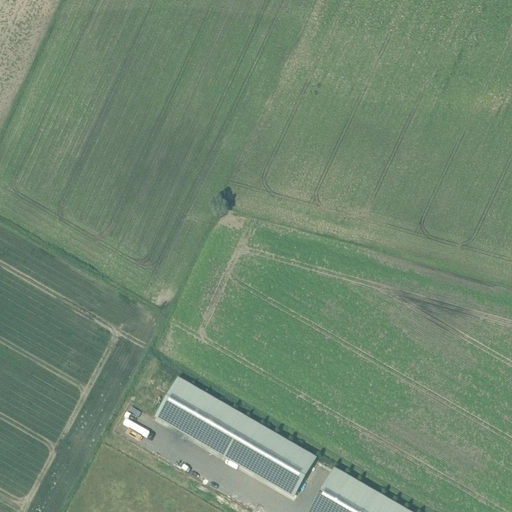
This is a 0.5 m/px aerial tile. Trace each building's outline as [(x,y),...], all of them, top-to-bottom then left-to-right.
[(129,438),(135,427),(124,421),(118,432),(129,438)] [(149,423),(145,428),(170,442),(173,437),(149,423)] [(140,432),(138,436),(141,437),(138,446),(162,455),(167,443),(140,432)] [(288,445),(268,480),(297,496),(317,461),(288,445)] [(404,511),(334,471),(309,511),(404,511)]
